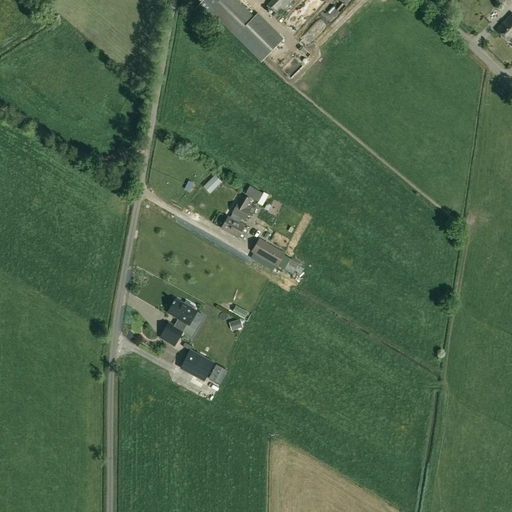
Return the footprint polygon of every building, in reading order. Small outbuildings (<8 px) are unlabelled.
[(236,0),(217,0),(208,10),(235,37),(254,18),(236,0)] [(271,0),(267,4),(278,15),(293,0),(296,2),(297,0),(271,0)] [(334,0),(302,36),(311,45),(351,0),(334,0)] [(511,14),(511,13),(496,30),(509,43),(510,42),(511,44),(511,14)] [(212,39),(216,34),(212,30),(208,36),(212,39)] [(214,189),(225,178),(217,170),(206,182),(214,189)] [(189,182),(194,185),(198,179),(192,176),(189,182)] [(249,186),(245,195),(258,202),(263,194),(249,186)] [(232,213),(230,218),(239,223),(241,218),(245,221),(250,211),(246,208),(251,199),(242,194),(232,213)] [(244,226),(239,223),(230,218),(228,216),(221,228),(237,238),(244,226)] [(297,270),(296,269),(299,263),(284,255),(285,253),(259,238),(251,252),(276,267),(277,265),(293,274),(294,271),(296,272),(297,270)] [(233,304),(247,313),(250,307),(237,298),(233,304)] [(168,322),(159,338),(174,347),(183,332),(188,324),(189,325),(196,312),(175,299),(167,312),(178,318),(174,325),(168,322)] [(236,317),(235,324),(243,326),(244,318),(236,317)] [(215,364),(190,350),(181,368),(206,381),(215,364)]
